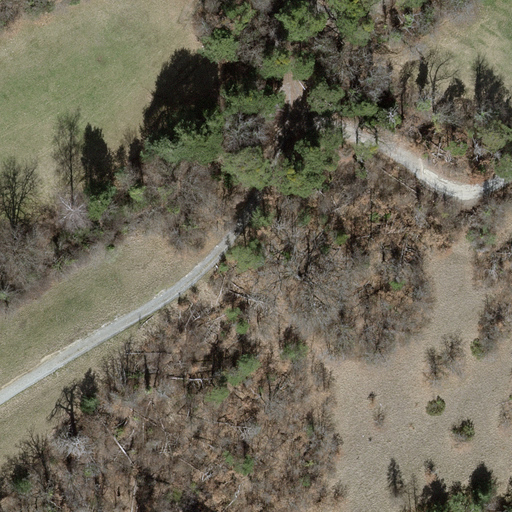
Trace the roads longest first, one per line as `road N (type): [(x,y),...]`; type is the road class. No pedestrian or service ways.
road 1 (track): [(307,54),(308,83),(262,205),(165,308),(0,409)]
road 2 (track): [(308,83),(453,176),(484,183),(511,168)]
